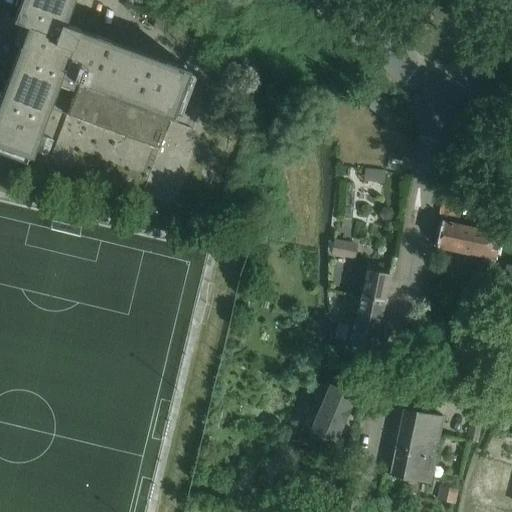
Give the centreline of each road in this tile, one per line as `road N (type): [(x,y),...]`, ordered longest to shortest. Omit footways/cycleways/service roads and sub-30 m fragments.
road 1 (residential): [(364,511),(442,106)]
road 2 (residential): [(442,106),(320,0)]
